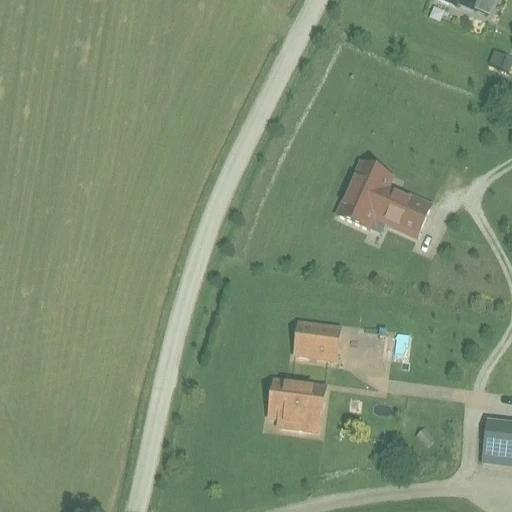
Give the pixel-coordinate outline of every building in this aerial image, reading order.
[(433,0),(455,9),(457,5),(473,12),(477,0),(433,0)] [(511,64),(511,63),(494,56),(489,67),(508,75),(511,64)] [(414,250),(428,214),(365,187),(375,162),(344,149),(312,225),(347,238),(351,226),(414,250)] [(328,317),(349,318),(349,291),(329,291),(328,317)] [(335,363),(339,332),(299,326),(295,358),(335,363)] [(325,389),(272,382),(267,422),(277,424),(276,432),(319,438),(325,389)] [(511,426),(486,423),(480,468),(511,471),(511,426)]
